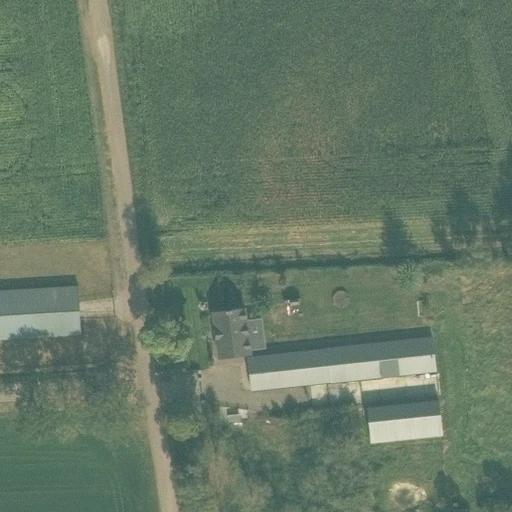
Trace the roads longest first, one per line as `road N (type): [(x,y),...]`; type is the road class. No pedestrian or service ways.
road 1 (track): [(151,388),(95,0)]
road 2 (unclassified): [(0,396),(151,388)]
road 3 (track): [(151,388),(169,511)]
